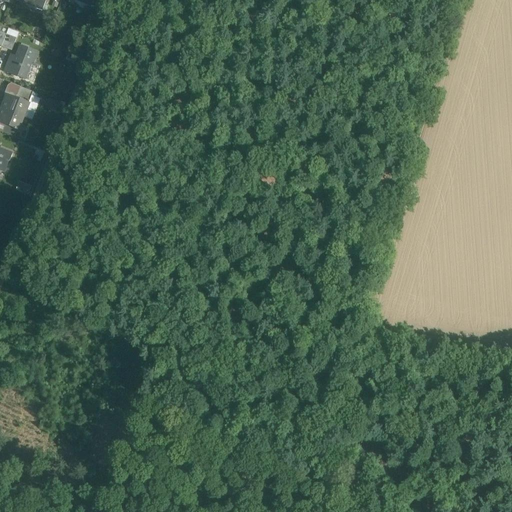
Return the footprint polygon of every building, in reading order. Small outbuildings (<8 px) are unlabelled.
[(46,0),(25,0),(24,4),(25,5),(26,2),(42,9),(41,11),(42,11),(46,0)] [(16,39),(6,35),(1,47),(12,51),(16,39)] [(38,53),(20,47),(15,62),(9,60),(5,72),(25,80),(28,73),(34,76),(38,66),(34,64),(38,53)] [(33,92),(20,87),(15,99),(28,104),(31,97),(33,92)] [(15,99),(8,97),(3,109),(23,117),(26,110),(35,113),(40,100),(31,97),(28,104),(15,99)] [(23,117),(3,109),(0,116),(0,123),(5,125),(18,131),(23,117)] [(18,131),(5,125),(2,133),(15,138),(18,131)] [(11,154),(0,149),(0,170),(4,172),(11,154)]
